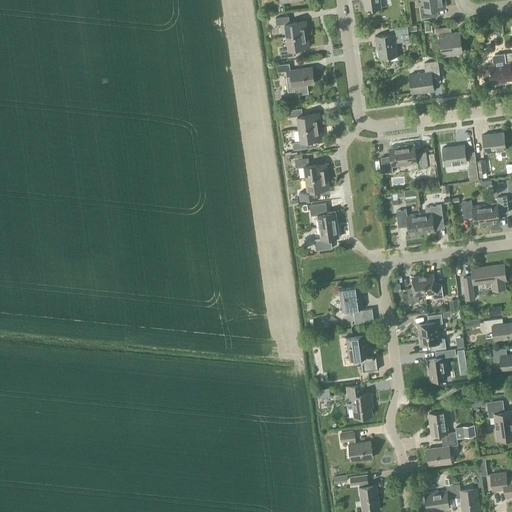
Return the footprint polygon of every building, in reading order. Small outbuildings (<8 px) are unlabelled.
[(363,0),(365,10),(381,8),(379,0),(363,0)] [(437,9),(445,8),(443,0),(423,0),(425,9),(421,9),(422,18),(438,16),(437,9)] [(286,37),(308,34),(306,22),(290,24),(289,17),(276,19),(277,26),(285,24),(286,37)] [(395,41),(408,39),(406,25),(389,28),(390,34),(376,36),(377,44),(378,43),(380,58),(397,55),(395,41)] [(444,56),(462,53),(459,32),(453,33),(452,26),(436,28),(437,35),(441,35),(444,56)] [(293,49),(309,47),(308,34),(286,37),(288,50),(281,51),(281,58),(294,56),(293,49)] [(505,80),(511,78),(510,68),(511,67),(511,52),(494,55),(493,57),(494,65),(489,66),(489,69),(484,70),(483,72),(484,79),(486,80),(491,79),(491,82),(501,80),(501,82),(505,82),(505,80)] [(426,73),(409,75),(412,93),(427,91),(427,92),(434,91),(433,83),(441,82),(438,61),(425,62),(426,73)] [(309,93),(308,84),(314,83),(312,68),(291,71),(290,63),(277,65),(278,73),(286,71),(287,77),(286,77),(289,92),(295,91),(296,95),(309,93)] [(299,129),(320,126),(318,113),(303,116),(302,109),(289,110),(290,117),(297,116),(299,129)] [(306,141),(322,139),(320,126),(299,129),(301,142),(293,143),(294,150),(307,148),(306,141)] [(485,152),(506,150),(504,132),(483,135),(485,152)] [(417,169),(427,167),(425,151),(415,152),(414,144),(402,146),(405,165),(416,163),(417,169)] [(445,165),(467,162),(464,145),(443,148),(445,165)] [(392,166),(405,165),(402,146),(389,148),(390,156),(380,157),(383,173),(392,172),(392,166)] [(306,179),(327,176),(325,163),(309,165),(309,158),(308,157),(302,158),(302,154),(294,155),(295,159),(296,167),(304,165),(304,166),(306,179)] [(486,172),(485,160),(477,161),(479,174),(486,172)] [(319,190),(329,188),(327,176),(306,179),(308,191),(300,193),(301,200),(320,197),(319,190)] [(442,185),(442,192),(450,192),(449,184),(442,185)] [(406,200),(417,199),(416,189),(404,191),(397,192),(397,197),(405,196),(406,200)] [(499,213),(509,212),(506,196),(496,197),(497,203),(485,205),(487,224),(500,222),(499,213)] [(487,224),(485,205),(472,207),(471,201),(461,202),(463,218),(473,217),(474,225),(487,224)] [(318,227),(337,225),(335,212),(326,213),(325,204),(309,206),(311,216),(316,215),(318,227)] [(434,222),(443,221),(441,205),(425,207),(426,213),(419,214),(422,232),(435,231),(434,222)] [(422,232),(419,214),(407,215),(406,209),(396,211),(398,227),(408,226),(409,234),(422,232)] [(330,239),(339,237),(337,225),(318,227),(320,240),(314,241),(316,250),(332,248),(330,239)] [(505,280),(503,264),(472,268),(473,275),(471,275),(472,284),(492,281),(493,290),(504,288),(503,280),(505,280)] [(434,299),(443,297),(441,283),(435,284),(434,274),(423,275),(425,294),(431,293),(434,299)] [(419,295),(425,294),(423,275),(412,277),(413,287),(407,288),(409,302),(419,301),(419,295)] [(471,275),(463,276),(463,277),(466,299),(473,298),(474,298),(472,284),(471,275)] [(401,290),(400,283),(391,284),(392,292),(401,290)] [(355,323),(374,320),(372,308),(361,310),(361,308),(358,287),(339,290),(342,311),(353,309),(355,323)] [(457,299),(449,300),(450,309),(459,308),(457,299)] [(501,305),(488,307),(489,315),(502,313),(501,305)] [(419,334),(438,332),(437,326),(443,323),(441,313),(427,315),(428,322),(418,323),(419,334)] [(339,321),(331,315),(327,320),(335,326),(339,321)] [(480,326),(479,318),(472,319),(473,327),(480,326)] [(494,338),(511,335),(511,324),(511,323),(503,324),(502,318),(484,320),(485,332),(493,331),(494,338)] [(432,350),(446,348),(445,338),(438,338),(438,332),(419,334),(421,345),(431,344),(432,350)] [(362,372),(379,369),(377,357),(367,358),(367,356),(368,356),(365,335),(346,337),(349,359),(361,357),(361,359),(360,359),(362,372)] [(467,372),(464,348),(458,349),(461,373),(467,372)] [(502,370),(511,368),(511,354),(507,355),(506,348),(493,349),(494,362),(501,361),(502,370)] [(443,357),(456,356),(455,349),(435,351),(436,358),(428,359),(431,381),(446,378),(443,357)] [(370,407),(372,406),(371,393),(363,394),(361,385),(346,386),(348,397),(352,396),(354,417),(371,415),(370,407)] [(473,407),(482,406),(487,405),(487,402),(486,399),(472,401),(473,407)] [(498,440),(511,437),(511,410),(504,411),(503,400),(487,402),(489,417),(495,416),(498,440)] [(455,427),(456,431),(448,432),(445,411),(429,413),(432,435),(441,434),(442,440),(457,438),(475,436),(474,424),(455,427)] [(351,460),(373,457),(370,441),(355,443),(355,439),(354,432),(341,434),(342,441),(348,440),(349,444),(351,460)] [(458,445),(457,438),(442,440),(443,447),(427,449),(430,465),(451,462),(449,446),(458,445)] [(486,458),(479,459),(481,475),(488,474),(486,458)] [(506,496),(511,495),(511,477),(507,478),(506,472),(490,474),(493,490),(505,488),(506,496)] [(362,511),(380,508),(376,485),(367,486),(367,482),(368,482),(366,474),(351,476),(352,484),(359,483),(362,511)] [(463,511),(479,509),(476,487),(460,490),(459,484),(453,485),(454,497),(461,496),(463,511)] [(448,498),(454,497),(453,485),(446,486),(447,491),(425,494),(427,510),(449,507),(448,498)]
